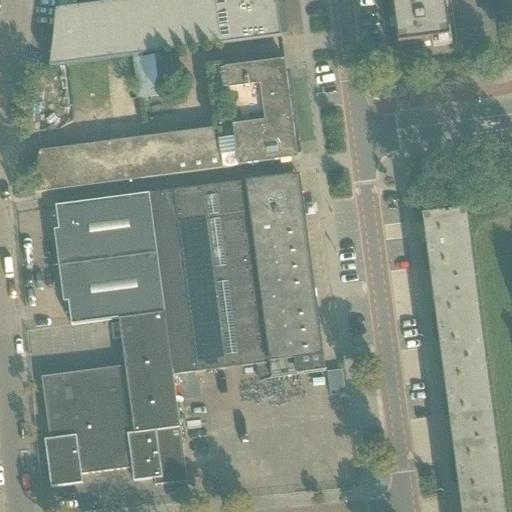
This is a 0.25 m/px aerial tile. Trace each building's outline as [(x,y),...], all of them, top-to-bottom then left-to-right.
[(280,37),(281,37),(281,33),(276,0),(141,0),(57,11),(56,11),(50,68),(128,57),(157,54),(280,37)] [(396,28),(399,46),(432,42),(450,39),(445,0),(392,0),(395,19),(396,28)] [(214,129),(170,134),(176,175),(298,159),(285,60),(226,68),(225,62),(205,65),(214,129)] [(176,175),(170,134),(39,152),(35,193),(176,175)] [(264,180),(150,195),(165,314),(174,376),(270,364),(272,379),(326,372),(325,369),(322,370),(320,357),(324,357),(322,348),(319,348),(312,298),(316,297),(315,290),(311,290),(305,240),(308,239),(303,197),(299,198),(297,180),(283,182),(283,178),(272,179),(272,183),(265,184),(264,180)] [(72,326),(119,320),(165,314),(150,195),(56,208),(59,231),(54,232),(55,240),(54,240),(55,241),(56,241),(58,263),(58,264),(59,264),(60,271),(59,272),(59,273),(60,273),(62,294),(62,296),(63,296),(64,304),(68,303),(72,326)] [(504,511),(465,212),(425,217),(427,234),(431,233),(432,244),(428,245),(441,337),(444,336),(446,347),(442,347),(446,380),(450,379),(451,390),(448,391),(460,483),(464,482),(465,493),(462,494),(464,511),(504,511)] [(119,320),(125,367),(41,378),(50,441),(45,441),(51,489),(77,485),(76,477),(132,469),(134,483),(160,479),(161,486),(187,482),(174,376),(165,314),(119,320)]
